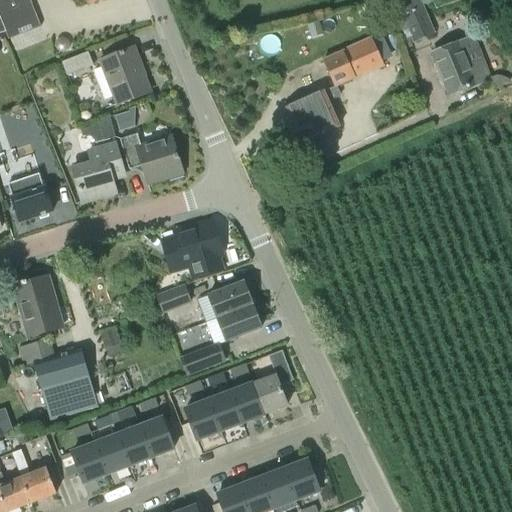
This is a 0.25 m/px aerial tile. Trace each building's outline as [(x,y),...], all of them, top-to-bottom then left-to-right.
[(0,0),(0,13),(10,39),(41,27),(30,0),(0,0)] [(412,44),(435,34),(419,0),(410,0),(390,9),(404,40),(409,38),(412,44)] [(307,23),(310,37),(322,34),(319,21),(307,23)] [(406,49),(412,47),(409,38),(403,40),(406,49)] [(472,38),(432,54),(449,96),(489,80),(472,38)] [(56,49),(58,52),(62,54),(65,53),(68,51),(70,47),(69,44),(67,41),(64,39),(60,39),(57,42),(55,45),(56,49)] [(383,66),(371,40),(323,61),(334,87),(335,87),(383,66)] [(119,105),(153,92),(136,48),(102,61),(119,105)] [(69,75),(95,65),(90,52),(64,62),(69,75)] [(335,87),(334,87),(285,110),(292,126),(290,127),(291,129),(289,134),(293,142),(298,144),(299,146),(316,138),(319,145),(331,140),(328,132),(339,127),(327,101),(339,95),(335,87)] [(93,119),(93,112),(87,108),(80,112),(80,120),(87,123),(93,119)] [(119,132),(134,128),(129,112),(115,117),(119,132)] [(115,137),(110,116),(98,119),(99,124),(81,129),(82,135),(90,133),(93,136),(95,142),(115,137)] [(138,134),(121,139),(130,170),(142,166),(148,185),(168,179),(169,183),(184,178),(183,174),(184,174),(173,137),(142,146),(138,134)] [(111,175),(124,172),(116,145),(89,153),(92,164),(73,170),(83,205),(117,195),(111,175)] [(20,224),(53,214),(40,176),(8,187),(20,224)] [(222,256),(214,225),(189,232),(186,230),(179,233),(178,235),(175,236),(176,238),(162,242),(166,255),(179,251),(184,267),(189,266),(193,280),(224,270),(220,257),(222,256)] [(28,338),(63,328),(48,278),(28,284),(27,282),(22,283),(22,286),(14,288),(28,338)] [(217,320),(245,310),(253,307),(244,284),(209,297),(217,320)] [(157,297),(164,314),(191,304),(185,287),(157,297)] [(253,307),(245,310),(217,320),(226,343),(262,330),(253,307)] [(50,421),(98,408),(82,351),(54,359),(49,341),(19,349),(25,368),(34,365),(50,421)] [(120,344),(105,348),(107,356),(122,352),(120,344)] [(218,346),(181,360),(187,377),(225,362),(218,346)] [(275,377),(252,386),(263,415),(286,407),(279,387),(292,382),(280,353),(268,358),(275,377)] [(245,364),(229,371),(233,379),(249,373),(245,364)] [(223,373),(207,379),(210,388),(226,382),(223,373)] [(200,382),(184,388),(187,397),(203,391),(200,382)] [(229,394),(241,424),(263,415),(252,386),(229,394)] [(229,394),(207,403),(219,432),(241,424),(229,394)] [(155,399),(139,405),(142,415),(158,408),(155,399)] [(219,432),(207,403),(185,411),(196,441),(219,432)] [(132,408),(116,414),(120,423),(136,417),(132,408)] [(110,416),(94,422),(97,431),(113,425),(110,416)] [(139,429),(150,459),(173,450),(162,420),(139,429)] [(87,425),(71,431),(75,440),(91,434),(87,425)] [(150,459),(139,429),(117,438),(128,467),(150,459)] [(26,435),(20,437),(23,445),(29,443),(26,435)] [(128,467),(117,438),(94,446),(106,476),(128,467)] [(106,476),(94,446),(72,455),(79,474),(83,485),(106,476)] [(12,454),(17,467),(26,464),(21,451),(12,454)] [(72,455),(61,459),(68,478),(75,475),(79,474),(72,455)] [(285,472),(296,502),(319,493),(307,463),(285,472)] [(26,464),(17,467),(22,479),(31,504),(56,495),(47,470),(31,476),(26,464)] [(296,502),(285,472),(262,480),(274,510),(296,502)] [(0,473),(0,496),(6,511),(11,511),(31,504),(22,479),(5,486),(0,474),(0,473)] [(248,511),(269,511),(274,510),(262,480),(240,488),(248,511)] [(248,511),(240,488),(217,497),(222,511),(248,511)]
